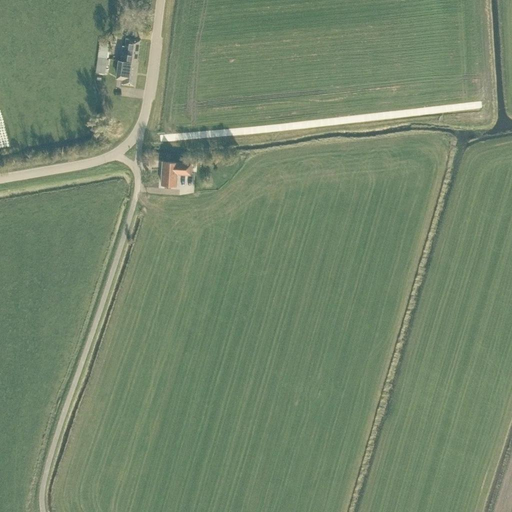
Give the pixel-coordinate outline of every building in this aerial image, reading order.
[(139,40),(126,38),(124,52),(121,51),(120,61),(123,61),(137,63),(139,40)] [(100,43),(98,58),(106,59),(108,44),(100,43)] [(107,66),(108,60),(106,60),(106,59),(98,58),(96,72),(104,73),(105,66),(107,66)] [(137,63),(123,61),(120,84),(134,86),(137,63)] [(110,83),(111,75),(97,73),(96,81),(110,83)] [(191,164),(162,162),(161,185),(176,186),(177,172),(191,173),(191,164)]
